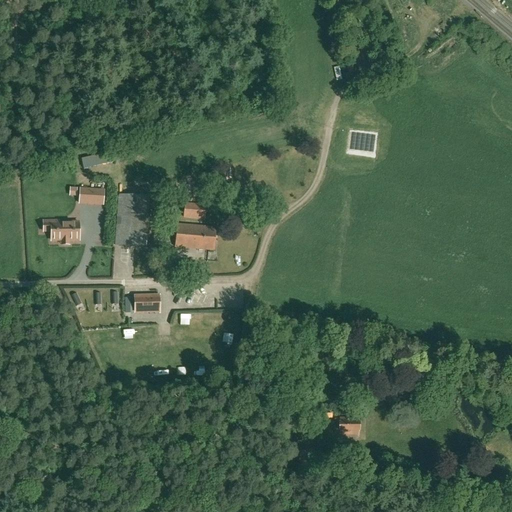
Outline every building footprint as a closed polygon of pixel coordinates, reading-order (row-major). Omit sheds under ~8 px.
[(242,136),(238,129),(218,141),(217,141),(220,153),(234,149),(244,143),(245,148),(236,154),(285,143),(291,139),(310,135),(314,132),(324,130),(319,107),(298,112),(293,115),(271,120),(254,130),(255,131),(247,136),(246,131),(241,132),(242,136)] [(154,162),(121,163),(122,185),(155,183),(154,162)] [(87,190),(86,204),(103,205),(104,191),(87,190)] [(154,195),(132,194),(118,193),(115,244),(151,247),(154,195)] [(203,218),(204,205),(185,204),(184,217),(203,218)] [(58,221),(49,221),(49,232),(51,232),(52,241),(61,241),(61,243),(69,243),(69,241),(79,241),(78,222),(58,223),(58,221)] [(215,227),(177,224),(175,247),(213,250),(215,227)] [(82,304),(77,293),(71,296),(76,307),(82,304)] [(156,295),(133,296),(133,308),(156,307),(156,295)] [(340,420),(335,420),(335,434),(340,434),(340,435),(359,435),(359,420),(340,420)] [(315,465),(315,448),(300,447),(299,464),(315,465)]
